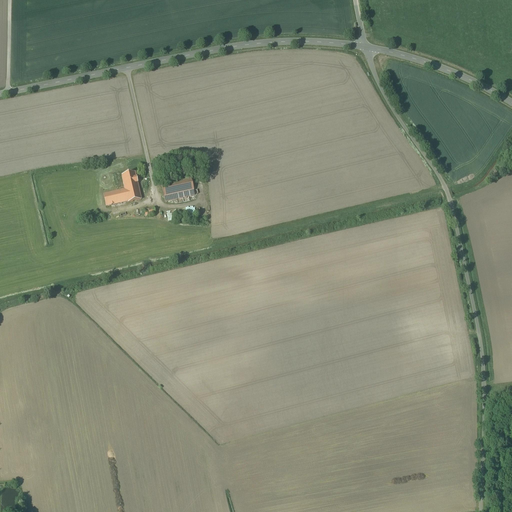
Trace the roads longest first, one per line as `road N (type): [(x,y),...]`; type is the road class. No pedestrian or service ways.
road 1 (unclassified): [(364,47),(450,202),(475,310),(486,410),(482,511)]
road 2 (tertiary): [(127,67),(238,45),(364,47)]
road 3 (tertiary): [(364,47),(444,68),(511,103)]
road 4 (tertiary): [(0,94),(127,67)]
